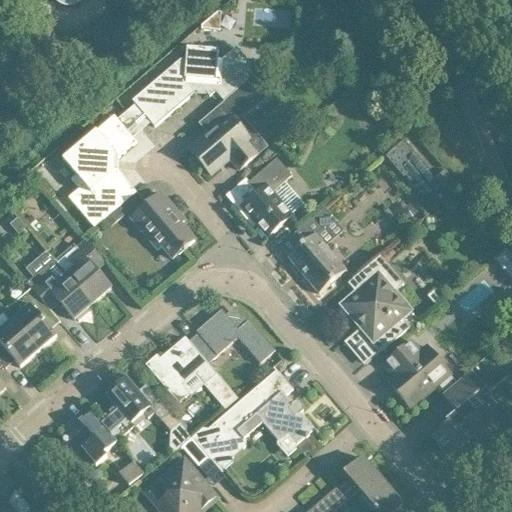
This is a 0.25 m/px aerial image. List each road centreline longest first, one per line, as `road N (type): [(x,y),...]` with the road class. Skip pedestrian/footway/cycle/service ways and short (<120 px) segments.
road 1 (residential): [(229,281),(189,290),(0,452)]
road 2 (residential): [(368,422),(265,301),(229,281)]
road 3 (residential): [(229,281),(226,236),(161,157)]
road 4 (residential): [(268,511),(368,422)]
